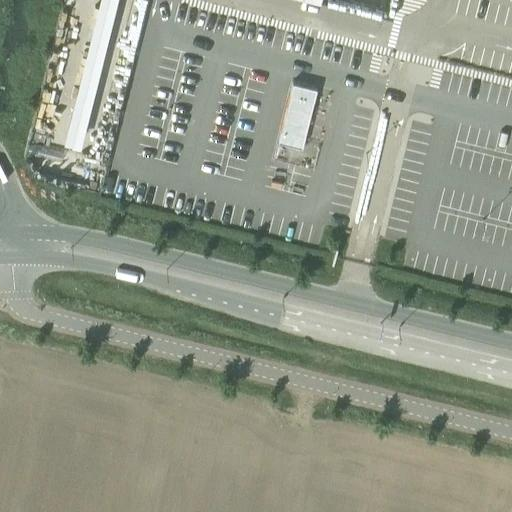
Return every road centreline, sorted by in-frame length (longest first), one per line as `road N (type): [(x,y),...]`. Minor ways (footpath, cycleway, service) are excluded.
road 1 (unclassified): [(14,259),(16,294),(28,315),(511,433)]
road 2 (unclassified): [(14,259),(82,262),(511,373)]
road 3 (unclassified): [(511,342),(83,239),(13,234)]
